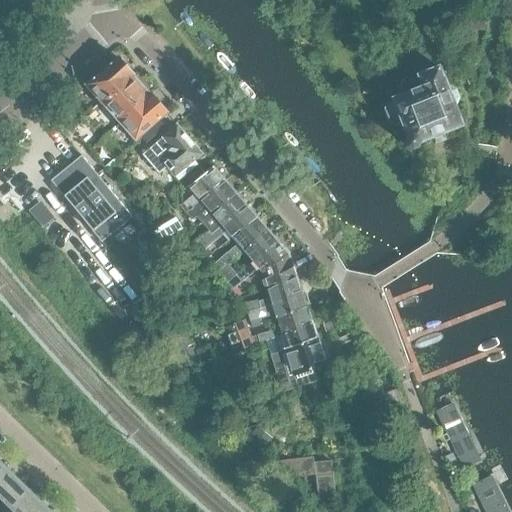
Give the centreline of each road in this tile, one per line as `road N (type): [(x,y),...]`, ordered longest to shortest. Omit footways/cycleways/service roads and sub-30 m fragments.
road 1 (residential): [(363,293),(106,19)]
road 2 (residential): [(363,293),(462,227),(511,150)]
road 3 (residential): [(0,111),(106,19)]
road 4 (residential): [(89,511),(0,426)]
